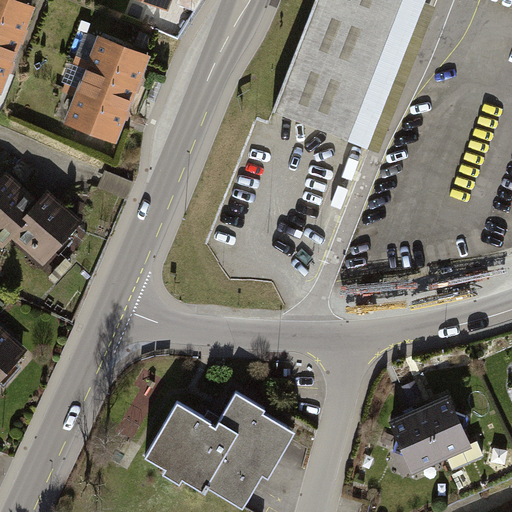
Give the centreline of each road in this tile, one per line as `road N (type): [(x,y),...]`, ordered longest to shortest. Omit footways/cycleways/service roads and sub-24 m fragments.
road 1 (secondary): [(244,0),(113,302)]
road 2 (unknown): [(349,345),(367,254),(386,222),(508,109)]
road 3 (residential): [(349,345),(168,329),(113,302)]
road 4 (secondary): [(113,302),(16,511)]
road 5 (residential): [(316,511),(349,345)]
road 6 (residential): [(511,307),(435,333),(349,345)]
